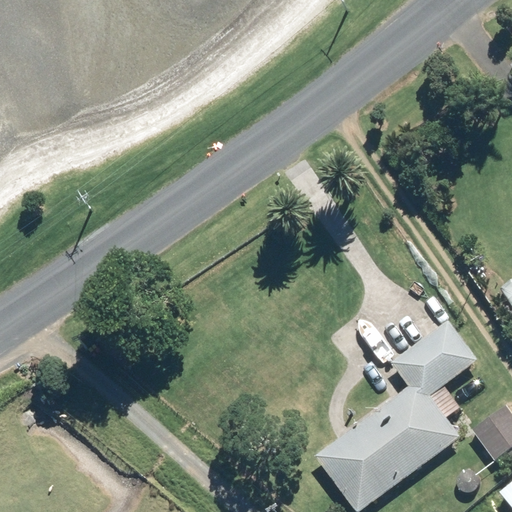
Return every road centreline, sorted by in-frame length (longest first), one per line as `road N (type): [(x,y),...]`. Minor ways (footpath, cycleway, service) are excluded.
road 1 (tertiary): [(10,319),(456,0)]
road 2 (residential): [(10,319),(256,511)]
